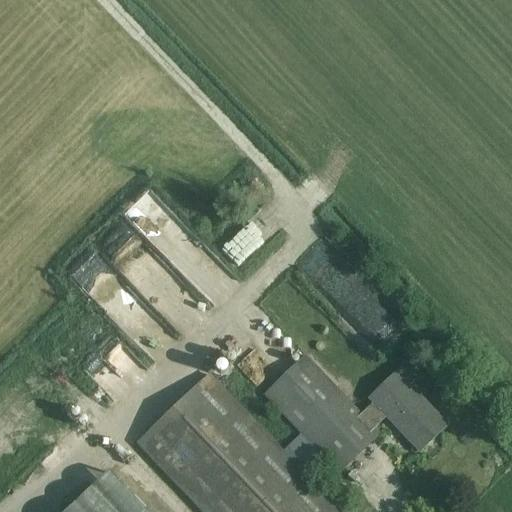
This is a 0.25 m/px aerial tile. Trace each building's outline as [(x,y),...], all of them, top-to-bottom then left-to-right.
[(281,226),(270,200),(253,207),(263,233),(281,226)] [(341,309),(363,289),(317,239),(295,259),(341,309)] [(175,334),(129,280),(105,300),(136,336),(128,343),(140,356),(148,349),(151,354),(175,334)] [(373,345),(388,328),(361,304),(346,321),(373,345)] [(110,340),(98,356),(116,368),(104,385),(124,399),(147,367),(110,340)] [(136,444),(201,511),(339,511),(301,472),(319,454),(337,473),(378,434),(372,428),(360,415),(304,357),(264,395),(300,434),(282,452),(208,375),(136,444)] [(369,398),(373,402),(360,415),(372,428),(385,415),(414,446),(418,450),(419,449),(415,445),(439,422),(443,426),(444,425),(440,421),(395,373),(385,382),(369,398)] [(145,511),(108,473),(67,511),(145,511)]
